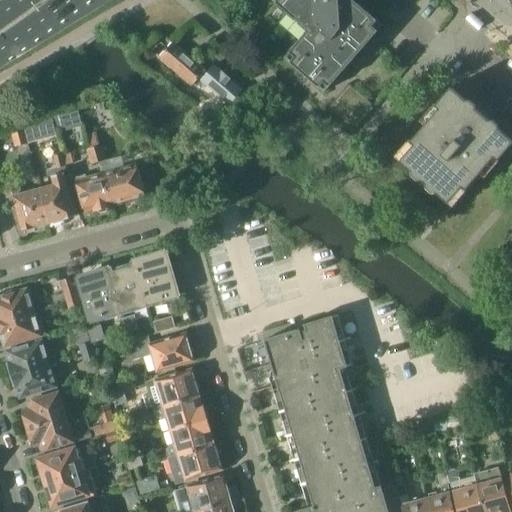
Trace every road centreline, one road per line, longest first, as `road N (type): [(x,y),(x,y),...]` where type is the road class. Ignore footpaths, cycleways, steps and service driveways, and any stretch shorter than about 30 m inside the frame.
road 1 (residential): [(0,269),(179,223),(270,511)]
road 2 (unknown): [(262,323),(322,305),(352,307),(383,389),(448,384)]
